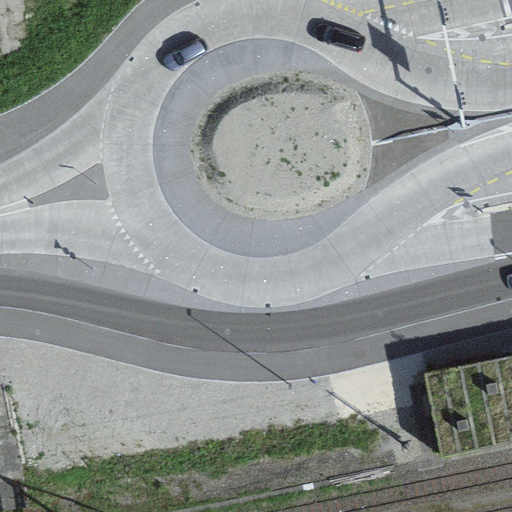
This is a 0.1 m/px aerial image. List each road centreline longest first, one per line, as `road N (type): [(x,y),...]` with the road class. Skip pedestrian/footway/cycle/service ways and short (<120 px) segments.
road 1 (secondary): [(0,288),(228,324),(329,322),(511,249)]
road 2 (secondary): [(352,45),(271,20),(221,27),(172,54),(124,130)]
road 3 (secondary): [(147,238),(201,268),(269,280),(322,267),(365,235)]
road 4 (secondary): [(511,77),(425,80),(352,45)]
road 5 (secondary): [(365,235),(447,179),(511,162)]
road 6 (secondary): [(496,0),(386,21),(352,45)]
road 7 (secondary): [(365,235),(390,246),(511,232)]
road 8 (secondary): [(0,240),(147,238)]
road 9 (secondary): [(124,130),(0,190)]
